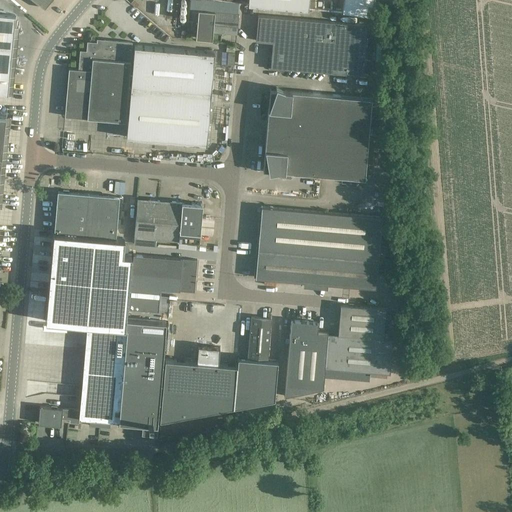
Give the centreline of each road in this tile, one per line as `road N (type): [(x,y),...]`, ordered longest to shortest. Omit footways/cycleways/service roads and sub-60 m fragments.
road 1 (unclassified): [(6,450),(142,452),(511,358)]
road 2 (residential): [(6,450),(29,159)]
road 3 (residential): [(243,177),(29,159)]
road 4 (residential): [(310,301),(234,290),(243,177)]
road 5 (residential): [(29,159),(39,67),(87,0)]
